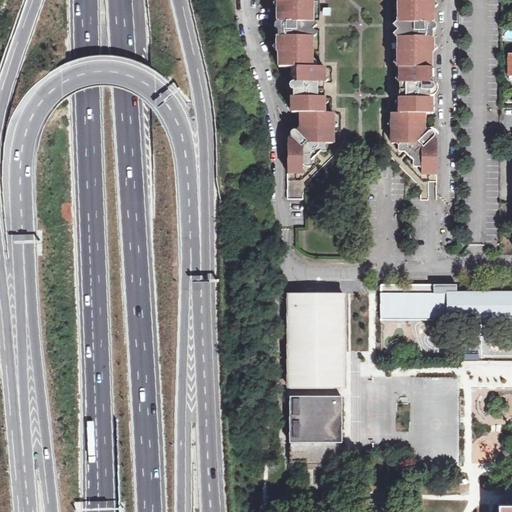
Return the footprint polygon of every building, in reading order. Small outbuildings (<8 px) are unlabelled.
[(279,0),(280,7),(278,8),(278,21),(276,22),(275,24),(274,25),(275,27),(276,29),(278,29),(278,43),(279,44),(279,68),(293,68),(312,68),(312,0),(279,0)] [(399,69),(431,68),(431,45),(433,44),(433,31),(435,30),(436,28),(436,27),(436,25),(435,23),(433,23),(433,9),(431,8),(431,0),(397,0),(397,69),(399,69)] [(325,68),(312,68),(293,68),(293,72),(294,72),(294,82),(292,83),(291,84),(290,86),(291,88),(292,90),(294,90),(294,108),(292,108),(292,113),(302,113),(301,118),(303,118),(303,128),(301,128),(297,132),(296,131),(294,131),(292,132),(291,134),(291,135),(292,137),(288,140),(288,173),(303,173),(303,165),(310,159),(311,160),(321,151),(319,150),(326,143),(333,143),(333,111),(324,111),(325,68)] [(422,167),(421,174),(437,174),(437,141),(433,138),(434,136),(435,134),(432,131),(430,131),(428,132),(424,129),(424,113),(434,114),(434,95),(432,95),(430,95),(430,91),(432,91),(434,89),(434,87),(434,85),(432,84),(430,83),(430,76),(434,76),(434,68),(431,68),(399,69),(399,112),(392,111),(392,144),(399,144),(406,150),(404,152),(414,161),(415,160),(422,167)] [(381,318),(511,317),(511,293),(454,294),(454,285),(381,285),(381,318)] [(343,388),(343,299),(344,299),(344,296),(342,296),(342,293),(291,294),(291,388),(297,388),(297,397),(290,397),(290,463),(342,463),(342,397),(333,397),(333,388),(343,388)]
